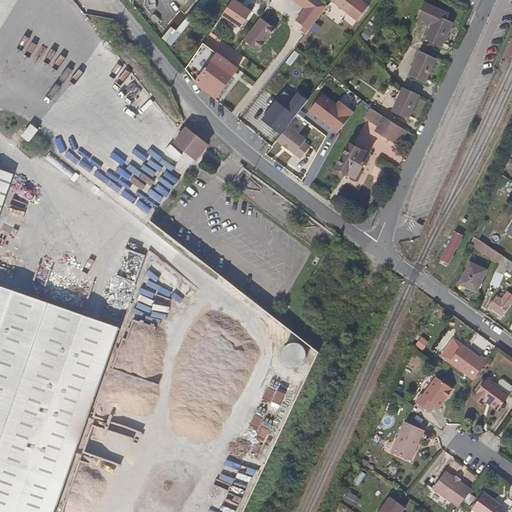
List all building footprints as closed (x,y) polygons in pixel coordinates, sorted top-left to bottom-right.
[(263,0),(284,15),(272,32),(272,33),(277,36),(279,38),(297,11),(283,0),(263,0)] [(304,0),(303,0),(283,0),(297,11),(304,0)] [(326,10),(313,0),(304,0),(297,11),(315,24),(326,10)] [(356,23),(367,8),(356,0),(332,0),(330,3),(356,23)] [(441,49),(453,25),(447,22),(450,17),(425,5),(418,19),(433,27),(426,42),(441,49)] [(224,23),(232,10),(229,6),(223,14),(210,31),(214,33),(221,22),(224,23)] [(295,50),(315,24),(297,11),(279,38),(285,41),(284,43),(295,50)] [(239,42),(242,36),(235,32),(233,39),(239,42)] [(217,102),(237,73),(224,63),(234,50),(215,35),(206,48),(200,45),(183,68),(189,74),(203,89),(212,99),(217,102)] [(268,63),(284,43),(277,37),(261,59),(267,64),(268,63)] [(261,97),(293,54),(296,51),(295,50),(284,43),(268,63),(267,64),(259,75),(228,116),(236,123),(240,125),(261,97)] [(425,85),(435,62),(420,55),(409,78),(425,85)] [(408,122),(419,97),(403,91),(393,115),(408,122)] [(329,106),(317,122),(338,138),(350,122),(329,106)] [(407,138),(409,134),(401,128),(379,114),(372,109),(365,122),(377,131),(375,136),(391,144),(397,136),(403,139),(404,136),(407,138)] [(255,127),(277,143),(285,132),(288,127),(267,112),(255,127)] [(29,140),(39,128),(31,121),(21,133),(29,140)] [(208,146),(186,129),(175,143),(197,161),(208,146)] [(277,143),(273,147),(280,153),(279,155),(285,159),(287,157),(294,162),(305,147),(285,132),(277,143)] [(357,182),(369,157),(347,145),(335,170),(357,182)] [(0,511),(54,511),(120,329),(0,288),(0,212),(13,176),(0,171),(0,511)] [(424,226),(418,223),(413,233),(419,236),(424,226)] [(440,262),(447,265),(461,237),(453,233),(440,262)] [(510,273),(511,269),(511,264),(500,256),(494,274),(500,277),(503,270),(510,273)] [(476,294),(486,270),(469,262),(458,286),(476,294)] [(503,317),(509,307),(497,298),(490,308),(503,317)] [(476,375),(491,356),(485,351),(481,354),(472,346),(457,334),(444,350),(476,375)] [(288,362),(305,355),(299,339),(282,345),(288,362)] [(442,406),(455,388),(437,374),(430,384),(425,392),(422,390),(420,394),(416,398),(434,413),(441,404),(442,406)] [(506,401),(511,394),(499,384),(490,377),(474,396),(485,405),(487,402),(498,411),(506,401)] [(511,392),(511,383),(506,379),(503,379),(499,384),(511,394),(511,392)] [(485,405),(474,396),(472,400),(482,408),(485,405)] [(422,442),(427,429),(407,420),(393,451),(413,461),(418,450),(422,442)] [(461,504),(474,486),(464,480),(462,483),(456,479),(458,476),(447,468),(434,485),(461,504)] [(464,480),(466,477),(460,473),(458,476),(456,479),(462,483),(464,480)] [(508,511),(510,510),(505,506),(504,504),(486,490),(474,507),(480,511),(508,511)]
